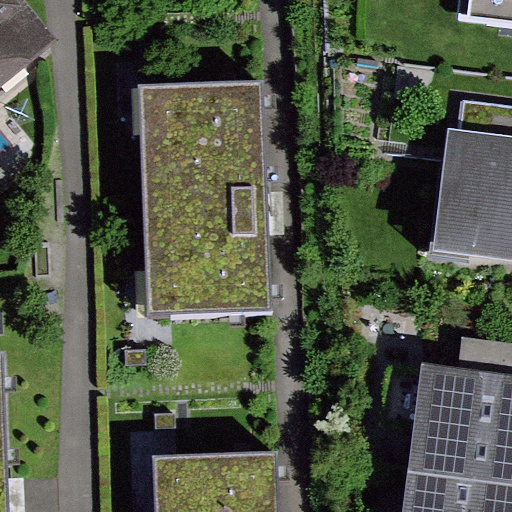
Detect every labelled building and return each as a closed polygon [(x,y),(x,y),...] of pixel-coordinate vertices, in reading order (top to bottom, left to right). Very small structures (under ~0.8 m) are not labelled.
[(511,0),(472,0),(469,28),(511,33),(511,0)] [(0,1),(0,71),(34,45),(0,1)] [(249,99),(141,104),(151,321),(258,317),(249,99)] [(511,108),(478,103),(473,136),(511,141),(511,108)] [(511,141),(473,136),(464,136),(447,255),(511,263),(511,141)] [(8,511),(1,363),(0,363),(0,511),(8,511)] [(511,385),(425,377),(415,479),(511,488),(511,385)] [(274,511),(273,472),(165,476),(166,511),(274,511)] [(511,511),(511,488),(415,479),(411,511),(511,511)]
